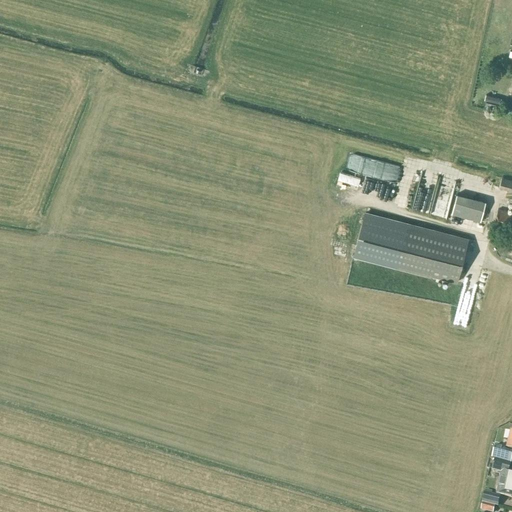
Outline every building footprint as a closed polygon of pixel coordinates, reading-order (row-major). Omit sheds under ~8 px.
[(415,210),(427,213),(436,172),(424,169),(415,210)] [(395,206),(408,209),(417,176),(404,173),(395,206)] [(431,208),(431,213),(438,216),(443,217),(445,211),(446,207),(452,191),(453,177),(441,176),(436,188),(435,197),(431,208)] [(511,180),(495,176),(493,186),(511,190),(511,180)] [(482,220),(487,201),(458,194),(453,213),(482,220)] [(496,224),(511,227),(511,213),(499,210),(496,224)] [(457,283),(469,238),(365,211),(354,254),(457,283)] [(456,310),(454,320),(465,322),(467,312),(456,310)] [(495,446),(492,460),(511,464),(511,457),(511,449),(506,448),(495,446)] [(510,464),(494,460),(491,470),(500,472),(495,494),(511,498),(511,472),(509,471),(510,464)] [(500,497),(484,493),(481,503),(482,503),(498,507),(500,497)] [(493,511),(495,507),(482,503),(480,511),(485,511),(493,511)]
